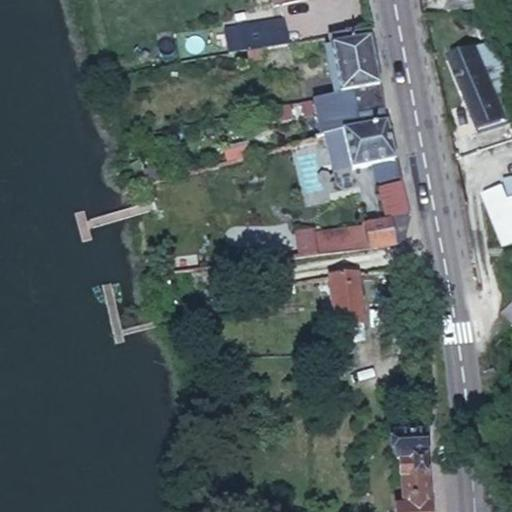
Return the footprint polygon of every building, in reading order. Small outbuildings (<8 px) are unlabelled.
[(466,0),(444,9),(438,9),(442,18),(468,7),(466,0)] [(440,0),(444,9),(466,0),(465,0),(440,0)] [(222,25),(225,50),(287,43),(285,18),(222,25)] [(372,115),(353,40),(314,49),(327,108),(341,105),(344,122),(372,115)] [(504,107),(511,103),(511,87),(495,51),(481,58),(497,93),(504,107)] [(473,147),(488,139),(478,121),(494,115),(486,98),(497,93),(481,58),(480,56),(440,76),(473,147)] [(270,59),(213,72),(218,92),(274,78),(270,59)] [(488,139),(503,133),(511,129),(511,122),(504,107),(497,93),(486,98),(494,115),(478,121),(488,139)] [(511,122),(511,129),(503,133),(511,152),(511,103),(504,107),(511,122)] [(375,130),(332,142),(340,180),(384,169),(375,130)] [(348,200),(355,232),(396,224),(389,191),(348,200)] [(511,192),(494,201),(511,236),(511,192)] [(352,233),(358,257),(397,251),(400,244),(396,224),(355,232),(352,233)] [(306,265),(358,257),(352,233),(300,241),(306,265)] [(186,283),(227,277),(223,253),(183,260),(186,283)] [(150,265),(156,288),(186,283),(183,260),(150,265)] [(345,286),(317,290),(324,339),(352,336),(345,286)] [(419,511),(416,445),(372,447),(375,465),(384,466),(385,511),(419,511)]
